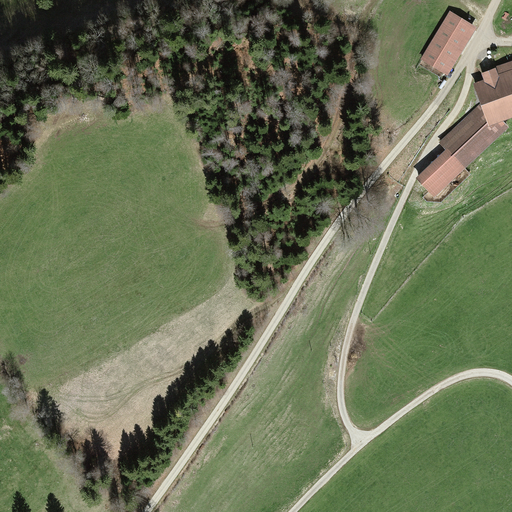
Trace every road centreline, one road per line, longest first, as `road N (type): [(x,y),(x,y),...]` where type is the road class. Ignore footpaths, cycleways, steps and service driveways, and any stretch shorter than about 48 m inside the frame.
road 1 (unclassified): [(148,511),(326,243),(466,58),(497,0)]
road 2 (track): [(292,511),(363,443),(342,411),(347,340),(413,175),(464,95),(470,51)]
road 3 (track): [(363,443),(456,378),(491,372),(511,381)]
